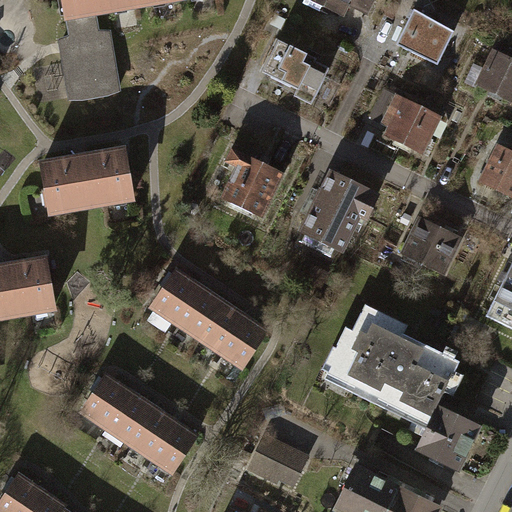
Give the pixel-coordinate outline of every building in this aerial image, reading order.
[(93,13),(147,4),(146,0),(63,0),(67,17),(69,17),(93,13)] [(342,16),(348,3),(349,0),(304,0),(302,3),(318,11),(321,6),(342,16)] [(349,0),(348,3),(363,10),(367,0),(349,0)] [(450,31),(413,10),(397,42),(436,61),(450,31)] [(96,33),(93,13),(69,17),(72,37),(62,41),(71,98),(83,98),(107,94),(118,90),(107,34),(96,33)] [(278,40),(262,72),(297,89),(293,96),(310,105),(328,68),(314,62),(316,58),(278,40)] [(511,60),(494,52),(478,84),(511,100),(511,60)] [(369,116),(384,123),(397,96),(382,89),(369,116)] [(384,123),(392,127),(388,135),(421,151),(438,115),(397,96),(384,123)] [(511,152),(497,146),(480,183),(511,197),(511,152)] [(237,165),(222,196),(261,214),(281,172),(231,149),(226,160),(237,165)] [(119,151),(39,164),(47,212),(127,198),(119,151)] [(319,190),(299,231),(340,250),(359,212),(366,216),(376,197),(367,192),(368,191),(332,173),(323,192),(319,190)] [(458,237),(419,220),(404,253),(442,271),(458,237)] [(40,260),(0,266),(0,316),(48,308),(40,260)] [(511,263),(511,264),(487,314),(511,326),(511,263)] [(326,272),(312,266),(306,280),(320,286),(326,272)] [(176,271),(152,306),(241,366),(265,331),(176,271)] [(380,397),(429,422),(438,405),(459,362),(360,313),(341,351),(333,346),(322,368),(356,385),(352,392),(376,404),(380,397)] [(106,375),(82,410),(172,471),(195,435),(106,375)] [(478,425),(438,405),(429,422),(416,448),(457,468),(478,425)] [(305,457),(264,438),(250,467),(277,480),(280,474),(294,481),(305,457)] [(337,509),(342,511),(384,511),(397,487),(392,485),(395,479),(388,476),(386,481),(358,467),(337,509)] [(64,507),(16,475),(0,500),(0,511),(62,511),(61,511),(64,507)] [(412,495),(397,487),(384,511),(435,511),(438,508),(418,498),(422,492),(415,488),(412,495)]
